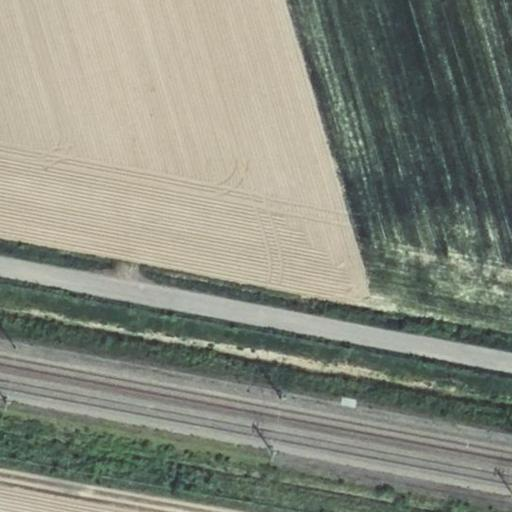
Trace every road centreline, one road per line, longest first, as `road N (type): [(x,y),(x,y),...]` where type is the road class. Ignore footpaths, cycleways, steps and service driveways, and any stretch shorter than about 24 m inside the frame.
road 1 (unclassified): [(0,264),(511,362)]
road 2 (track): [(0,474),(198,511)]
